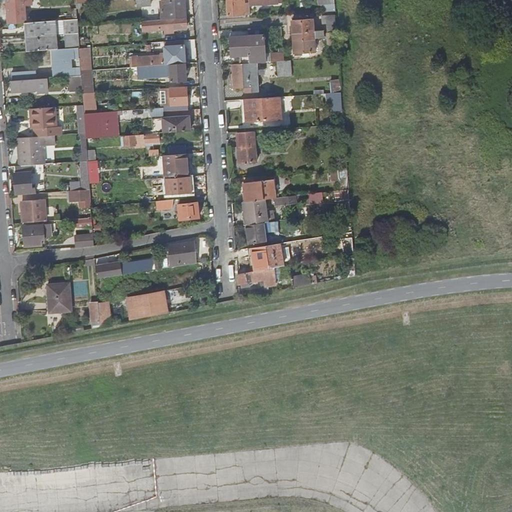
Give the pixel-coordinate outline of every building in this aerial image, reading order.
[(23,0),(6,0),(8,24),(28,22),(28,15),(25,15),(23,0)] [(160,0),(162,19),(185,17),(184,0),(160,0)] [(247,0),(248,3),(244,3),(243,0),(227,0),(228,16),(249,15),(249,6),(278,3),(277,0),(247,0)] [(321,15),(322,30),(323,32),(326,32),(327,38),(328,51),(336,50),(333,15),(321,15)] [(162,19),(143,20),(143,31),(164,30),(164,34),(172,33),(172,28),(186,27),(185,17),(162,19)] [(78,18),(65,19),(66,26),(67,26),(68,33),(69,33),(79,33),(78,24),(78,18)] [(313,19),(301,20),(292,20),(294,53),(304,53),(308,52),(315,52),(314,39),(313,30),(313,19)] [(54,20),(28,22),(29,36),(55,34),(54,20)] [(314,39),(327,38),(326,32),(323,32),(322,30),(313,30),(314,39)] [(80,47),(79,33),(69,33),(71,48),(80,47)] [(52,49),(56,49),(55,34),(29,36),(30,51),(52,49)] [(265,62),(265,54),(264,36),(230,38),(231,56),(249,55),(250,63),(256,63),(265,62)] [(80,47),(80,52),(81,58),(82,70),(91,70),(89,46),(80,47)] [(183,46),(165,47),(164,47),(164,56),(132,58),(132,67),(135,67),(184,64),(183,49),(183,46)] [(52,69),(52,78),(71,76),(76,75),(80,75),(79,59),(81,58),(80,52),(80,47),(71,48),(56,49),(52,49),(53,69),(52,69)] [(283,53),(270,54),(270,62),(277,61),(284,61),(283,53)] [(292,75),(291,60),(284,61),(277,61),(278,76),(292,75)] [(250,63),(233,64),(234,87),(245,87),(245,92),(257,92),(256,63),(250,63)] [(185,81),(184,64),(135,67),(136,78),(170,76),(170,82),(185,81)] [(12,72),(13,81),(35,79),(37,79),(37,71),(12,72)] [(332,101),(343,100),(341,78),(330,79),(332,101)] [(22,91),(28,91),(36,90),(35,79),(13,81),(11,81),(12,92),(22,91)] [(187,87),(169,87),(170,108),(172,108),(172,110),(188,109),(187,87)] [(280,119),(279,97),(245,99),(246,121),(280,119)] [(98,138),(96,112),(84,113),(86,132),(86,138),(98,138)] [(162,119),(163,133),(190,131),(189,117),(162,119)] [(29,122),(15,122),(16,132),(29,131),(29,122)] [(159,133),(123,136),(124,146),(134,146),(134,147),(151,146),(151,143),(159,143),(159,133)] [(254,133),(238,134),(240,164),(256,163),(254,133)] [(17,138),(19,166),(33,165),(44,164),(43,146),(54,146),(53,135),(42,136),(17,138)] [(171,154),(186,153),(185,145),(171,146),(171,154)] [(87,148),(82,149),(78,149),(79,161),(88,161),(87,148)] [(163,155),(165,179),(173,178),(188,177),(186,153),(171,154),(163,155)] [(89,185),(98,184),(97,163),(88,164),(89,185)] [(17,195),(35,194),(35,188),(31,188),(30,173),(34,172),(33,165),(19,166),(15,166),(16,173),(15,173),(15,190),(17,190),(17,195)] [(348,168),(339,169),(340,191),(349,190),(348,168)] [(167,194),(191,193),(191,186),(190,176),(188,177),(173,178),(173,183),(166,183),(167,194)] [(266,200),(275,199),(273,180),(259,182),(259,179),(255,179),(255,182),(243,184),(245,202),(266,200)] [(90,190),(69,191),(70,201),(91,200),(90,190)] [(296,196),(297,204),(306,203),(305,195),(296,196)] [(277,207),(297,204),(296,196),(276,198),(277,207)] [(171,207),(173,200),(156,202),(156,208),(171,207)] [(268,219),(274,218),(273,211),(267,211),(266,200),(245,202),(244,202),(246,225),(264,223),(268,222),(268,219)] [(24,223),(47,221),(44,201),(22,202),(24,223)] [(197,202),(178,204),(180,219),(198,218),(197,202)] [(246,225),(248,245),(254,244),(254,247),(260,247),(259,243),(266,242),(264,223),(246,225)] [(24,226),(25,246),(42,245),(41,239),(44,239),(55,239),(54,224),(43,224),(38,224),(38,225),(24,226)] [(93,236),(76,237),(77,248),(94,247),(93,236)] [(171,267),(196,263),(193,242),(168,244),(171,267)] [(282,266),(278,244),(260,247),(254,247),(251,248),(254,271),(274,268),(282,266)] [(125,262),(125,271),(153,268),(152,260),(125,262)] [(96,278),(121,274),(120,264),(95,268),(96,275),(96,278)] [(254,271),(237,274),(238,283),(264,279),(265,286),(276,284),(274,268),(254,271)] [(311,273),(294,274),(295,285),(312,284),(311,273)] [(68,283),(47,285),(49,313),(70,311),(68,283)] [(148,293),(125,297),(130,319),(157,314),(166,312),(162,291),(148,293)] [(103,301),(98,302),(100,325),(106,324),(110,323),(108,300),(103,301)]
